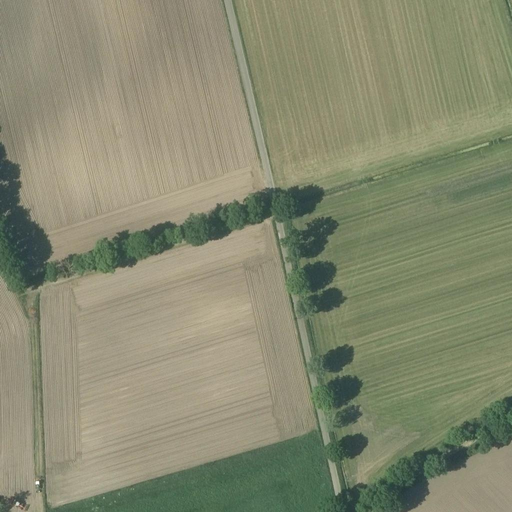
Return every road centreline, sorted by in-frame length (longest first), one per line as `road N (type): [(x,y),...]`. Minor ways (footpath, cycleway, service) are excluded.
road 1 (unclassified): [(226,0),(339,511)]
road 2 (track): [(276,212),(30,293)]
road 3 (track): [(41,511),(30,293)]
road 4 (track): [(369,511),(511,412)]
